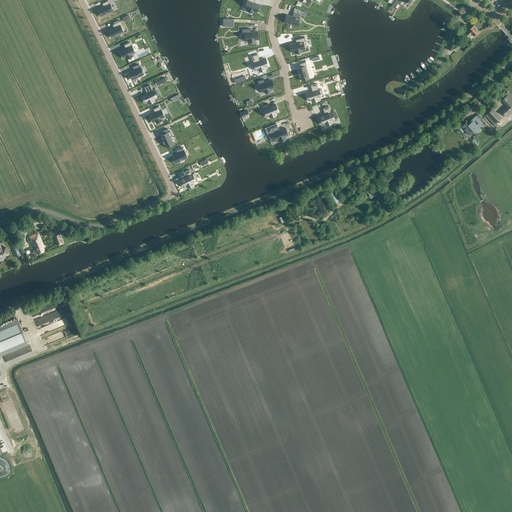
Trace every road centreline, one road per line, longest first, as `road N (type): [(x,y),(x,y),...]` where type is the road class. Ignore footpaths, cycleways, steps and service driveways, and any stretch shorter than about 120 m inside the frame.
road 1 (unclassified): [(0,310),(399,145),(511,60)]
road 2 (residential): [(81,0),(174,194)]
road 3 (unclassified): [(0,221),(41,210),(95,226),(174,194)]
road 4 (residential): [(278,0),(269,26),(305,126)]
road 5 (residential): [(403,91),(439,62),(476,0)]
